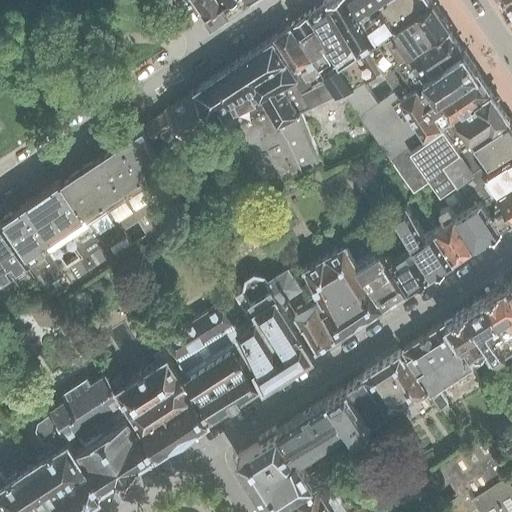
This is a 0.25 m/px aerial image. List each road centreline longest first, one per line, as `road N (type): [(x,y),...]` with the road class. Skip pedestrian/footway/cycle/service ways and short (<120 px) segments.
road 1 (residential): [(511,251),(205,448)]
road 2 (residential): [(0,188),(204,48)]
